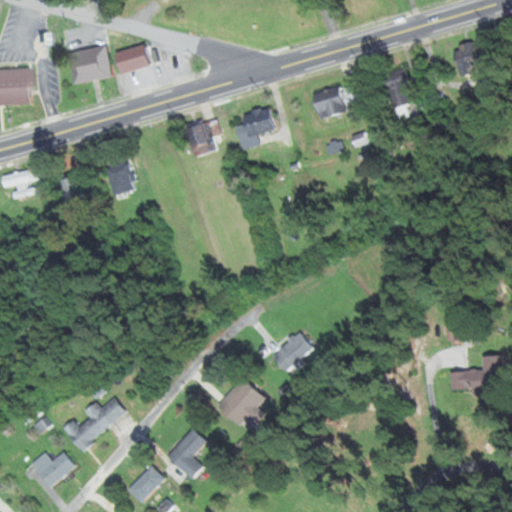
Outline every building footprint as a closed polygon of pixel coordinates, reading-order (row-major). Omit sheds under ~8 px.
[(464,66),(480,52),(470,40),(454,53),(464,66)] [(113,53),(119,74),(151,64),(145,44),(113,53)] [(111,76),(106,45),(68,51),(73,83),(111,76)] [(412,103),(403,68),(383,74),(392,109),(412,103)] [(0,69),(0,104),(30,104),(29,69),(0,69)] [(349,111),(347,105),(360,102),(355,83),(313,94),(319,118),(349,111)] [(240,113),(243,125),(237,126),(242,149),(260,145),(258,134),(274,130),(269,107),(240,113)] [(218,150),(215,136),(221,134),(217,117),(184,125),(192,156),(218,150)] [(131,159),(107,163),(112,194),(135,191),(131,159)] [(1,176),(4,189),(12,187),(15,200),(35,194),(29,169),(1,176)] [(66,203),(85,198),(78,173),(60,177),(66,203)] [(463,339),(460,316),(444,318),(447,341),(463,339)] [(301,359),(313,346),(299,332),(274,357),(291,375),(304,362),(301,359)] [(472,395),(505,393),(503,354),(482,355),(482,369),(450,371),(451,389),(472,389),(472,395)] [(240,426),(246,419),(255,427),(266,413),(258,407),(265,398),(242,378),(217,407),(240,426)] [(128,414),(115,398),(101,409),(95,401),(83,410),(89,418),(79,426),(74,419),(64,427),(80,449),(128,414)] [(205,467),(194,456),(207,442),(194,429),(168,455),(192,480),(205,467)] [(32,463),(51,487),(77,467),(65,452),(53,461),(46,452),(32,463)] [(166,479),(152,465),(129,489),(142,503),(166,479)]
